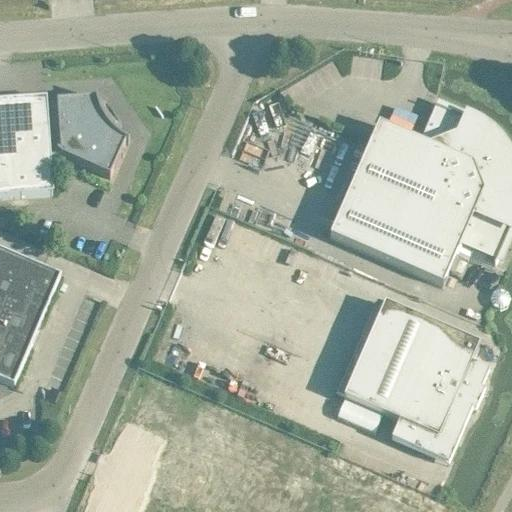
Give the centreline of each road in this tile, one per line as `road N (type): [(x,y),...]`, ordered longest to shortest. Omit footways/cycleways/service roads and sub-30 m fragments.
road 1 (unclassified): [(0,500),(43,492),(64,466),(234,70),(237,22)]
road 2 (unclassified): [(237,22),(0,39)]
road 3 (unclassified): [(426,35),(237,22)]
